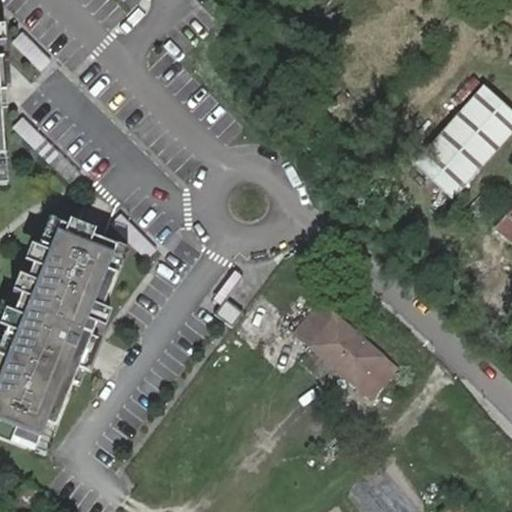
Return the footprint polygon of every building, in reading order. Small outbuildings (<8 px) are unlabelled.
[(0,181),(8,180),(0,89),(8,89),(7,75),(5,55),(0,55),(0,181)] [(511,134),(511,113),(482,87),(416,164),(456,199),(511,134)] [(511,214),(497,231),(511,244),(511,214)] [(89,236),(54,221),(0,354),(0,434),(47,453),(87,352),(127,251),(89,236)] [(231,301),(220,316),(234,327),(245,312),(231,301)] [(296,333),(358,388),(374,369),(382,358),(321,303),(296,333)] [(343,421),(315,451),(331,466),(360,436),(343,421)] [(441,511),(468,511),(457,498),(441,511)]
